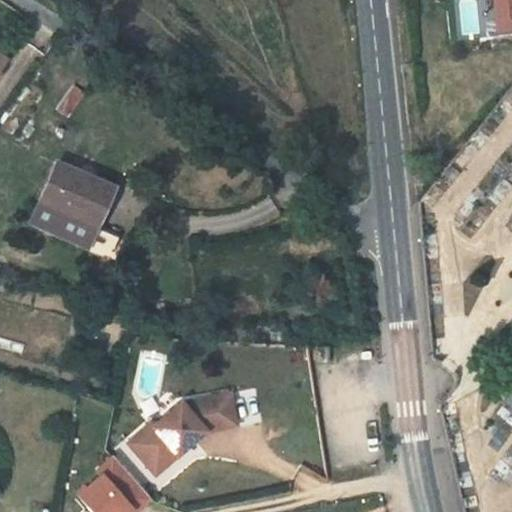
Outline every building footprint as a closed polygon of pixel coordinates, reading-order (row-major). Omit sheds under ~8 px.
[(511,0),(495,0),(496,11),(511,9),(511,0)] [(511,9),(496,11),(499,31),(511,29),(511,9)] [(0,75),(10,61),(0,54),(0,75)] [(83,94),(71,85),(54,110),(66,118),(83,94)] [(55,163),(38,203),(96,228),(113,188),(55,163)] [(96,228),(38,203),(28,225),(87,251),(96,228)] [(121,240),(96,228),(87,251),(112,261),(121,240)] [(329,349),(319,348),(318,363),(329,363),(329,349)] [(149,425),(127,444),(147,467),(169,449),(173,453),(180,447),(183,450),(204,433),(235,427),(229,395),(180,404),(152,428),(149,425)] [(147,467),(154,475),(183,450),(180,447),(173,453),(169,449),(147,467)] [(96,471),(101,476),(79,496),(92,511),(130,511),(131,511),(132,511),(135,511),(150,499),(113,456),(96,471)]
